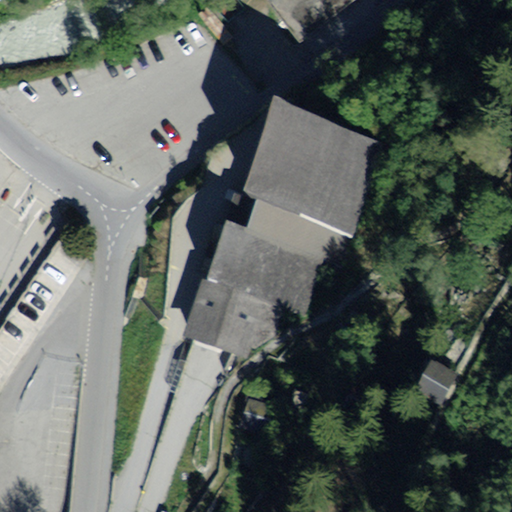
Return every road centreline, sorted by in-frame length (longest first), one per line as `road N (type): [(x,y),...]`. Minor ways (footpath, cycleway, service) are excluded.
road 1 (residential): [(86,511),(115,218),(0,126)]
road 2 (unknown): [(109,269),(34,377),(40,462),(19,497),(0,499)]
